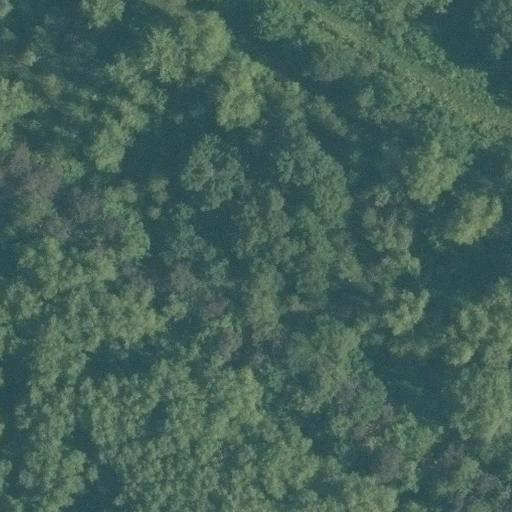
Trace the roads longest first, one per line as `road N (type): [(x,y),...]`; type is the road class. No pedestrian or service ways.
road 1 (track): [(494,511),(0,177)]
road 2 (track): [(511,105),(313,0)]
